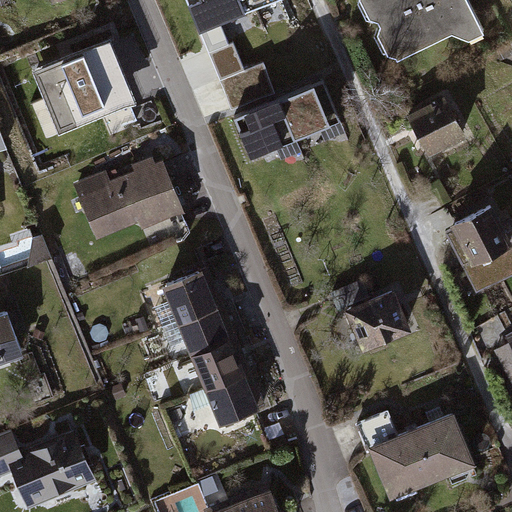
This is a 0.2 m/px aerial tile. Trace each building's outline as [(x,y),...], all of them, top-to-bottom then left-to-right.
[(197,0),(208,25),(239,12),(242,19),(264,10),(259,0),(197,0)] [(469,0),(368,0),(373,9),(370,17),(378,20),(381,25),(378,33),(386,36),(391,45),(388,53),(396,56),(398,59),(453,31),(459,33),(481,22),(469,0)] [(62,120),(126,93),(105,43),(41,70),(62,120)] [(296,135),(340,116),(324,76),(279,95),(296,135)] [(251,153),(296,135),(279,95),(235,113),(251,153)] [(430,150),(463,133),(444,98),(411,115),(430,150)] [(163,161),(156,164),(153,157),(135,164),(138,172),(110,183),(106,173),(78,184),(99,234),(157,210),(160,217),(182,208),(163,161)] [(479,285),(511,267),(511,247),(490,206),(456,224),(458,228),(451,232),(479,285)] [(214,305),(221,302),(206,267),(167,283),(174,300),(156,308),(163,325),(181,318),(214,305)] [(165,285),(149,290),(154,305),(170,300),(165,285)] [(365,344),(407,326),(392,291),(351,309),(365,344)] [(195,352),(235,336),(221,302),(214,305),(181,318),(195,352)] [(18,308),(0,314),(0,356),(21,349),(12,324),(22,320),(18,308)] [(242,373),(248,370),(235,336),(195,352),(209,386),(242,373)] [(223,421),(263,404),(248,370),(242,373),(209,386),(223,421)] [(452,412),(398,435),(388,410),(357,423),(368,449),(373,448),(392,493),(472,459),(452,412)] [(68,487),(92,477),(73,431),(20,454),(11,432),(0,436),(0,472),(15,466),(29,499),(50,490),(48,486),(65,479),(68,487)] [(283,511),(278,511),(270,491),(248,501),(245,493),(208,508),(210,511),(283,511)]
